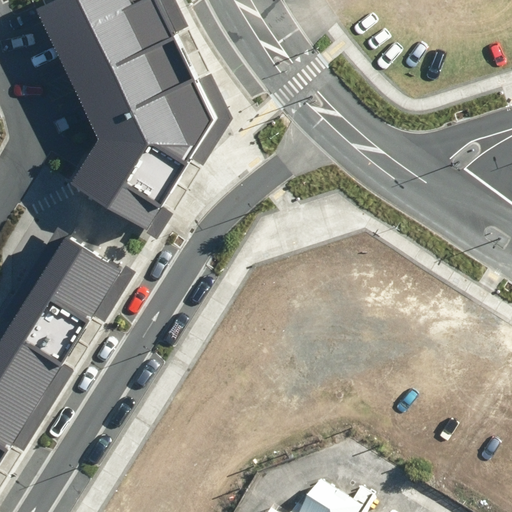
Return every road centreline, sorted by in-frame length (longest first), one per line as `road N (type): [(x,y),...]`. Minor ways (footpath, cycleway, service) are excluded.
road 1 (residential): [(32,511),(189,260),(236,200),(337,119)]
road 2 (residential): [(242,0),(275,52),(337,119)]
road 3 (residential): [(0,45),(26,107),(22,144),(0,182)]
